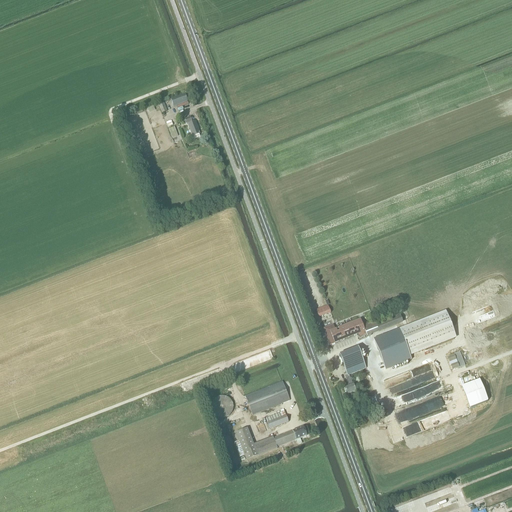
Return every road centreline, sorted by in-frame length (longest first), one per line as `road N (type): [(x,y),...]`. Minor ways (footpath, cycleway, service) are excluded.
road 1 (unclassified): [(171,0),(363,511)]
road 2 (primary): [(372,511),(182,0)]
road 3 (track): [(0,450),(297,336)]
road 4 (track): [(363,343),(384,399),(511,350)]
